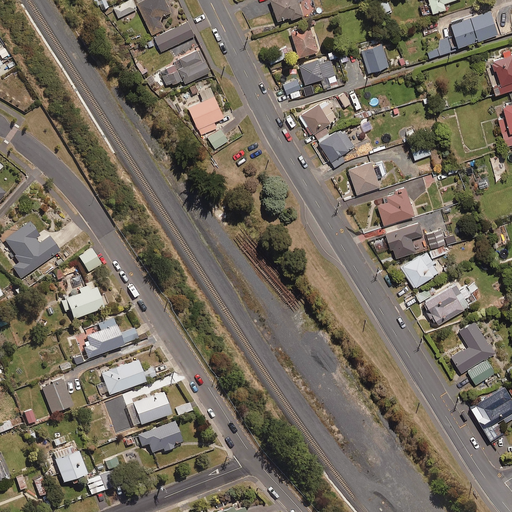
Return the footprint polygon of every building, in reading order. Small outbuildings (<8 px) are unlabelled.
[(105,0),(93,0),(97,6),(99,5),(102,11),(109,7),(105,0)] [(135,10),(130,0),(128,0),(114,8),(119,18),(135,10)] [(171,12),(165,0),(142,0),(136,3),(152,35),(164,28),(159,18),(171,12)] [(303,0),(271,0),(279,21),(290,17),(291,20),(304,16),(299,1),(303,0)] [(427,0),(431,14),(447,10),(445,4),(459,0),(427,0)] [(391,11),(388,1),(380,4),(383,13),(391,11)] [(490,11),(450,24),(459,49),(498,35),(490,11)] [(194,36),(188,22),(154,39),(160,53),(194,36)] [(318,52),(310,25),(289,32),(298,58),(318,52)] [(453,52),(449,38),(440,40),(439,49),(427,52),(429,59),(453,52)] [(388,67),(381,45),(361,51),(368,73),(388,67)] [(211,72),(201,49),(174,61),(176,65),(160,72),(166,87),(183,79),(185,84),(211,72)] [(345,49),(338,51),(341,62),(348,60),(345,49)] [(286,58),(283,50),(269,56),(272,64),(286,58)] [(511,55),(493,62),(494,64),(492,64),(495,72),(496,71),(501,86),(493,88),(495,96),(511,90),(511,55)] [(326,61),(324,56),(299,63),(305,82),(327,76),(329,82),(337,80),(331,60),(326,61)] [(152,74),(145,79),(150,86),(157,81),(152,74)] [(290,94),(291,99),(301,96),(299,90),(301,90),(297,80),(283,85),(287,95),(290,94)] [(224,117),(210,86),(199,91),(203,101),(188,108),(200,135),(217,128),(214,122),(224,117)] [(350,102),(344,92),(338,96),(344,106),(350,102)] [(299,115),(310,134),(337,117),(327,101),(321,105),(319,101),(301,112),(302,114),(299,115)] [(511,104),(503,107),(506,118),(499,120),(506,146),(511,144),(511,104)] [(367,121),(360,125),(363,132),(371,128),(367,121)] [(228,141),(221,129),(207,138),(214,150),(228,141)] [(354,147),(345,132),(343,133),(341,131),(337,134),(336,132),(319,142),(334,168),(344,162),(340,155),(354,147)] [(431,155),(427,143),(411,149),(415,161),(431,155)] [(380,188),(371,162),(348,170),(357,196),(380,188)] [(415,215),(407,190),(384,197),(386,203),(378,205),(384,225),(415,215)] [(35,237),(39,234),(29,221),(4,239),(17,257),(9,262),(20,277),(59,249),(49,235),(38,242),(35,237)] [(423,235),(418,222),(385,233),(391,252),(395,250),(397,258),(416,252),(411,239),(423,235)] [(426,233),(431,249),(445,244),(440,229),(426,233)] [(444,238),(447,245),(457,242),(454,234),(444,238)] [(445,245),(431,251),(434,259),(448,254),(445,245)] [(88,271),(101,263),(91,248),(78,256),(88,271)] [(438,272),(433,264),(436,262),(433,259),(432,260),(427,251),(421,255),(420,254),(400,268),(414,288),(438,272)] [(71,266),(64,269),(67,277),(74,273),(71,266)] [(64,276),(61,269),(54,272),(57,279),(64,276)] [(460,290),(456,282),(422,303),(436,325),(477,301),(467,285),(460,290)] [(78,288),(79,292),(68,296),(66,293),(58,296),(60,300),(63,310),(69,307),(73,317),(103,306),(95,286),(89,288),(87,284),(78,288)] [(431,296),(427,290),(416,296),(419,302),(431,296)] [(97,322),(99,328),(85,333),(88,339),(83,341),(89,356),(138,338),(134,327),(119,333),(112,316),(97,322)] [(467,371),(486,359),(495,353),(474,320),(458,330),(468,346),(451,357),(462,374),(467,371)] [(104,382),(96,384),(100,393),(107,391),(108,393),(156,376),(152,365),(140,369),(136,358),(100,371),(104,382)] [(486,359),(467,371),(476,385),(495,373),(486,359)] [(51,412),(72,404),(62,379),(42,387),(51,412)] [(511,418),(511,399),(504,386),(470,407),(490,440),(503,432),(497,422),(503,419),(505,423),(511,418)] [(140,423),(170,411),(161,390),(131,401),(140,423)] [(192,409),(189,401),(174,407),(178,415),(192,409)] [(27,423),(35,420),(31,409),(23,412),(27,423)] [(0,430),(12,426),(8,418),(0,420),(0,430)] [(162,447),(163,450),(174,446),(173,443),(181,440),(173,420),(137,434),(141,445),(148,442),(151,451),(162,447)] [(63,480),(85,471),(74,443),(51,452),(63,480)] [(107,469),(118,465),(116,456),(104,460),(107,469)] [(103,488),(98,473),(84,479),(89,493),(103,488)] [(19,489),(26,487),(21,474),(15,476),(19,489)] [(48,491),(41,475),(32,479),(39,495),(48,491)]
